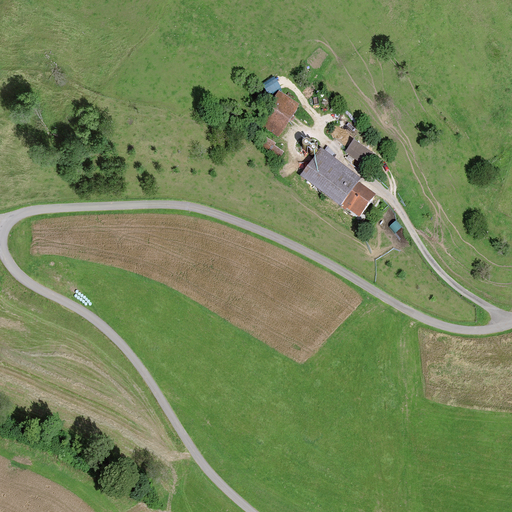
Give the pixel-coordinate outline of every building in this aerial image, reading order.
[(280,92),(258,124),(279,138),(300,106),(280,92)] [(276,144),(263,136),(255,147),(268,155),(268,154),(278,161),(284,153),(275,146),(276,144)] [(354,141),(346,152),(368,169),(376,157),(354,141)] [(341,208),(342,207),(359,183),(361,180),(322,150),(301,177),(341,208)] [(376,196),(359,183),(342,207),(346,210),(348,209),(360,218),(376,196)]
